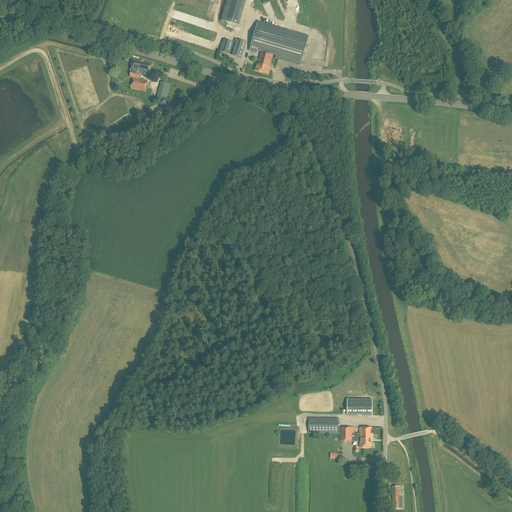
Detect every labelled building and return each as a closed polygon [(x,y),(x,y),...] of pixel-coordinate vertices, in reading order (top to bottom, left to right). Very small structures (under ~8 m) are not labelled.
[(248,0),(229,0),(223,21),(241,26),(248,0)] [(292,32),(265,24),(258,22),(252,43),(250,50),(249,52),(255,54),(257,54),(258,51),(258,50),(261,50),(261,52),(257,64),(256,64),(254,71),(268,75),(270,68),(269,68),(273,56),(273,54),(276,55),(276,57),(275,59),(283,62),(301,67),(309,37),(292,32)] [(229,55),(233,43),(223,39),(219,51),(229,55)] [(236,39),(235,39),(233,42),(235,43),(231,55),(241,59),(247,42),(236,39)] [(130,76),(137,78),(138,73),(149,76),(152,63),(134,58),(130,72),(131,72),(130,76)] [(131,88),(145,92),(148,82),(133,78),(131,88)] [(157,97),(167,100),(171,84),(160,82),(157,97)] [(160,104),(166,112),(171,108),(165,100),(160,104)] [(347,415),(372,415),(373,400),(347,400),(347,415)] [(339,418),(308,418),(308,434),(338,435),(338,434),(340,434),(340,442),(360,442),(359,448),(371,448),(371,440),(372,440),(372,428),(359,428),(359,434),(354,434),(355,428),(338,428),(339,418)] [(392,509),(402,509),(402,496),(399,496),(399,487),(392,487),(392,496),(392,509)]
